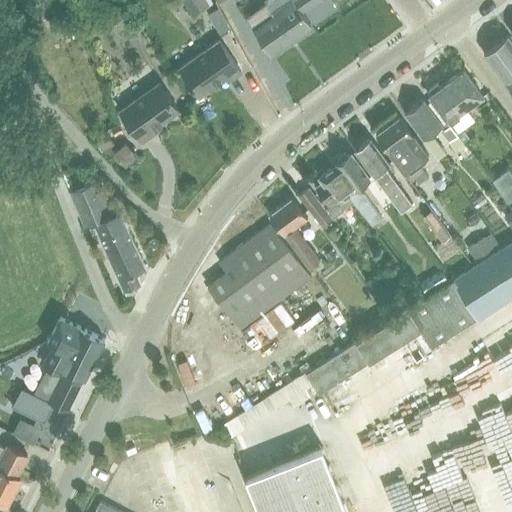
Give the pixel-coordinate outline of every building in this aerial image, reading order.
[(206,0),(183,0),(193,15),(209,5),(206,0)] [(252,16),(247,19),(273,57),(314,28),(305,15),(303,12),(319,0),(267,0),(266,1),(269,4),(252,16)] [(511,92),(511,75),(510,74),(511,72),(511,41),(507,35),(483,53),(511,92)] [(220,39),(181,67),(201,96),(227,77),(229,80),(242,71),(220,39)] [(447,121),(482,95),(462,68),(439,85),(437,82),(428,89),(430,92),(427,94),(447,121)] [(161,81),(122,109),(145,141),(158,132),(155,128),(181,110),(161,81)] [(445,152),(440,145),(432,135),(428,138),(426,135),(442,123),(423,97),(403,112),(437,157),(445,152)] [(399,115),(374,133),(396,162),(409,181),(414,177),(418,183),(428,176),(423,170),(424,169),(419,163),(429,156),(413,134),(399,115)] [(455,150),(465,143),(449,124),(445,127),(443,133),(455,150)] [(107,132),(95,139),(103,153),(115,146),(107,132)] [(411,202),(384,167),(390,163),(370,136),(353,149),(395,206),(400,211),(411,202)] [(125,143),(116,151),(119,155),(122,159),(123,159),(126,162),(135,155),(125,143)] [(339,181),(353,199),(372,224),(381,217),(357,185),(369,176),(350,151),(330,166),(341,180),(339,181)] [(341,180),(330,166),(318,175),(324,182),(316,189),(331,209),(333,213),(353,199),(339,181),(341,180)] [(511,172),(508,168),(491,180),(511,207),(511,172)] [(98,180),(71,192),(85,224),(94,221),(125,292),(127,294),(135,291),(134,288),(133,286),(139,283),(134,271),(146,266),(121,209),(112,213),(98,180)] [(321,223),(330,216),(308,185),(299,192),(321,223)] [(292,196),(269,213),(283,233),(297,251),(310,268),(319,260),(307,243),(293,226),(307,216),(292,196)] [(450,235),(432,210),(424,216),(442,241),(450,235)] [(239,327),(310,274),(270,221),(218,260),(226,270),(207,284),(239,327)] [(492,247),(484,236),(469,246),(476,257),(492,247)] [(331,250),(325,254),(331,261),(336,257),(331,250)] [(440,270),(420,283),(424,290),(429,287),(437,282),(445,277),(440,270)] [(305,372),(225,423),(229,434),(289,396),(294,403),(310,392),(306,386),(312,382),(319,392),(419,327),(431,345),(477,315),(453,277),(305,372)] [(44,362),(44,363),(51,366),(59,370),(60,371),(62,366),(63,366),(76,373),(85,377),(93,361),(105,338),(104,338),(93,332),(82,326),(80,325),(71,321),(61,316),(55,326),(48,341),(54,344),(47,356),(44,362)] [(17,396),(12,404),(19,408),(34,416),(45,421),(49,414),(55,403),(62,407),(68,410),(82,381),(76,378),(64,371),(62,376),(47,369),(44,374),(40,381),(35,392),(34,392),(22,386),(17,396)] [(511,379),(482,393),(505,442),(511,439),(511,379)] [(415,408),(421,426),(441,419),(435,401),(415,408)] [(16,476),(28,454),(7,444),(5,448),(0,444),(0,500),(6,504),(19,477),(16,476)] [(348,511),(323,448),(247,479),(260,511),(348,511)] [(511,451),(511,450),(489,460),(503,493),(511,489),(511,451)] [(473,488),(457,495),(463,511),(471,511),(481,508),(473,488)] [(425,511),(418,493),(393,502),(396,511),(425,511)] [(123,511),(100,500),(93,511),(123,511)]
